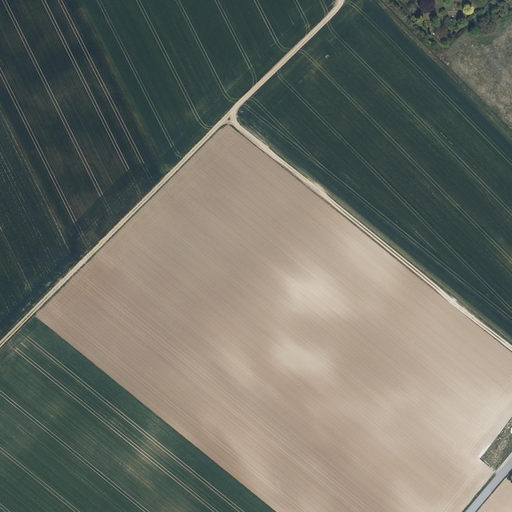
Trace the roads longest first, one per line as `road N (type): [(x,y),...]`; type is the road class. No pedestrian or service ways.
road 1 (track): [(344,0),(0,345)]
road 2 (track): [(227,115),(511,347)]
